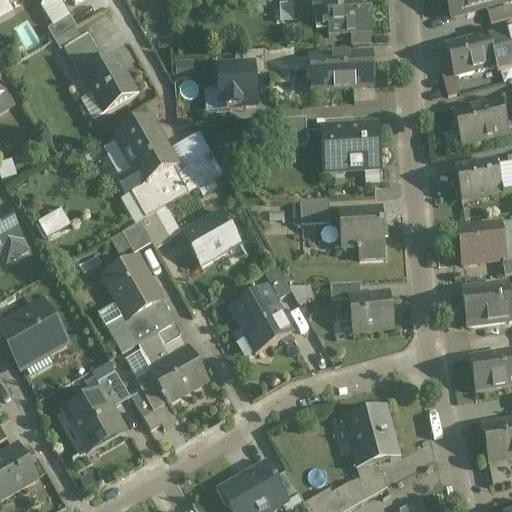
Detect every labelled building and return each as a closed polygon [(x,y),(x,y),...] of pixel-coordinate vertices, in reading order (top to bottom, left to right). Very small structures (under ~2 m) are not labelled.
[(0,0),(0,23),(14,15),(9,7),(21,0),(0,0)] [(285,0),(286,6),(292,6),(293,9),(295,9),(296,25),(309,24),(307,0),(285,0)] [(445,0),(451,20),(491,9),(488,0),(445,0)] [(488,0),(491,9),(506,5),(504,0),(488,0)] [(369,1),(312,4),(314,22),(327,21),(328,37),(371,35),(369,1)] [(511,7),(487,15),(490,28),(511,21),(511,7)] [(68,18),(46,31),(54,44),(75,30),(68,18)] [(488,38),(446,49),(453,74),(454,81),(494,70),(496,76),(511,71),(511,37),(489,44),(488,38)] [(103,65),(88,38),(64,51),(79,78),(103,65)] [(293,51),(269,52),(271,74),(295,73),(293,51)] [(265,52),(243,54),(243,66),(254,65),(254,75),(266,75),(265,52)] [(372,56),(308,60),(309,72),(299,72),(301,95),(353,92),(374,91),(372,56)] [(103,65),(79,78),(102,118),(136,98),(114,59),(103,65)] [(175,63),(177,82),(195,80),(192,61),(175,63)] [(243,66),(217,67),(220,110),(256,108),(254,75),(254,65),(243,66)] [(459,97),(454,81),(453,74),(441,77),(447,100),(459,97)] [(374,91),(353,92),(354,105),(375,104),(374,91)] [(5,94),(0,97),(0,115),(14,107),(6,94),(5,94)] [(500,103),(452,116),(461,150),(462,150),(462,149),(508,137),(500,104),(500,103)] [(148,119),(114,139),(133,172),(142,188),(173,171),(177,168),(148,119)] [(305,121),(270,123),(271,138),(289,137),(290,149),(306,148),(305,121)] [(376,128),(330,132),(333,167),(360,165),(360,174),(379,172),(376,128)] [(224,177),(212,156),(197,164),(209,185),(224,177)] [(496,163),(455,171),(455,170),(454,170),(460,206),(511,195),(511,170),(498,174),(496,163)] [(176,176),(175,176),(187,198),(209,185),(197,164),(176,176)] [(142,188),(130,195),(145,222),(156,216),(187,198),(175,176),(176,176),(173,171),(142,188)] [(133,172),(117,182),(126,198),(130,195),(142,188),(133,172)] [(328,203),(299,205),(301,228),(329,227),(328,203)] [(1,212),(0,210),(0,255),(0,256),(6,266),(26,255),(20,244),(21,243),(2,211),(1,212)] [(46,239),(71,229),(64,212),(39,221),(46,239)] [(381,212),(338,215),(341,252),(356,251),(356,254),(358,253),(358,263),(384,261),(381,212)] [(221,214),(180,236),(198,269),(239,246),(221,214)] [(171,243),(156,216),(145,222),(140,225),(152,246),(155,252),(171,243)] [(140,225),(121,235),(134,256),(152,246),(140,225)] [(511,226),(457,234),(460,253),(458,256),(459,262),(461,264),(462,268),(501,264),(502,268),(511,266),(511,226)] [(174,327),(136,261),(102,281),(125,322),(106,333),(120,358),(137,349),(157,337),(174,327)] [(511,266),(502,268),(503,279),(511,277),(511,266)] [(291,297),(276,269),(263,277),(279,304),(291,297)] [(355,286),(329,288),(331,306),(349,304),(349,302),(356,301),(355,286)] [(507,290),(463,295),(467,329),(511,324),(507,290)] [(265,293),(230,313),(256,357),(290,338),(265,293)] [(356,301),(349,302),(349,304),(351,335),(391,332),(389,299),(356,301)] [(0,330),(0,338),(1,339),(2,341),(4,340),(21,369),(46,354),(48,358),(65,348),(41,307),(0,330)] [(157,337),(137,349),(152,374),(172,363),(157,337)] [(152,374),(148,376),(154,387),(166,408),(167,409),(209,385),(190,352),(172,363),(152,374)] [(511,359),(511,355),(470,361),(469,361),(475,396),(476,396),(476,395),(511,389),(511,359)] [(101,391),(65,412),(91,454),(119,437),(110,421),(117,417),(114,413),(131,403),(115,376),(98,386),(101,391)] [(154,387),(141,395),(153,415),(166,408),(154,387)] [(387,409),(341,422),(354,472),(357,472),(372,468),(372,464),(388,460),(389,463),(401,460),(387,409)] [(511,424),(482,430),(482,429),(481,429),(488,466),(489,466),(489,465),(509,462),(511,461),(511,424)] [(18,449),(0,458),(0,503),(37,483),(18,449)] [(509,462),(489,465),(489,466),(490,473),(510,469),(509,462)] [(268,465),(217,493),(227,511),(231,511),(234,511),(268,511),(285,503),(288,508),(291,507),(290,504),(276,480),(268,465)] [(372,468),(357,472),(359,481),(365,504),(387,491),(382,474),(375,476),(372,468)] [(490,473),(493,490),(511,486),(511,468),(510,469),(490,473)] [(300,499),(286,475),(276,480),(290,504),(300,499)] [(330,491),(304,506),(307,511),(350,511),(365,504),(359,481),(351,484),(332,495),(330,491)] [(404,505),(405,511),(426,511),(426,503),(404,505)]
